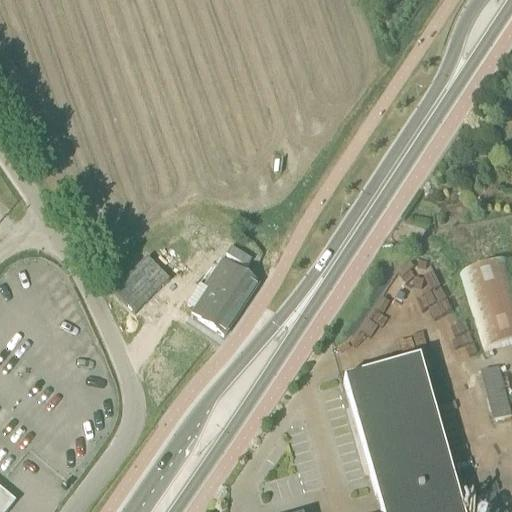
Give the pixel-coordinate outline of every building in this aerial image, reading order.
[(146,260),(112,294),(134,317),(169,283),(146,260)] [(223,339),(257,287),(222,263),(206,288),(208,290),(191,315),(201,322),(201,324),(222,338),(221,338),(223,339)] [(401,272),(410,298),(440,289),(435,275),(415,281),(411,269),(401,272)] [(496,348),(511,343),(511,278),(464,291),(474,328),(481,326),(479,315),(487,313),(496,348)] [(401,281),(387,286),(393,299),(407,294),(401,281)] [(461,511),(418,362),(343,383),(379,511),(461,511)] [(499,423),(511,418),(511,407),(500,368),(484,373),(499,423)] [(0,511),(5,511),(11,505),(0,495),(0,511)]
